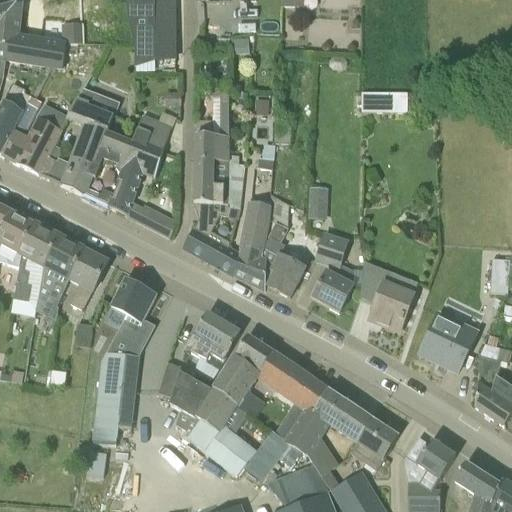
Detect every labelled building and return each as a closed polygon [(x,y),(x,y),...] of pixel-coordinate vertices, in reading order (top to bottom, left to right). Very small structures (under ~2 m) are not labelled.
[(303,10),(303,0),(282,0),(283,9),(303,10)] [(154,6),(126,6),(135,52),(135,62),(155,62),(175,61),(175,5),(154,6)] [(0,46),(16,48),(17,39),(21,6),(0,12),(0,46)] [(66,47),(64,57),(78,57),(78,47),(84,47),(84,27),(64,27),(64,47),(66,47)] [(64,47),(17,39),(16,48),(0,46),(0,65),(6,67),(7,65),(63,74),(64,57),(66,47),(64,47)] [(232,55),(248,55),(248,39),(232,39),(232,43),(232,55)] [(232,43),(211,43),(211,54),(232,55),(232,43)] [(0,158),(1,159),(14,135),(27,108),(31,101),(24,98),(26,94),(14,87),(0,113),(0,158)] [(213,90),(213,139),(228,140),(229,90),(213,90)] [(181,93),(165,93),(165,107),(181,107),(181,94),(181,93)] [(407,116),(407,96),(361,95),(361,115),(407,116)] [(86,130),(76,155),(96,163),(100,155),(107,138),(108,136),(114,120),(118,109),(117,106),(101,99),(97,102),(94,112),(88,109),(89,106),(78,102),(70,119),(67,124),(86,130)] [(268,118),(268,103),(255,102),(255,117),(268,118)] [(27,143),(14,135),(1,159),(16,167),(38,178),(48,160),(62,134),(61,134),(68,121),(45,108),(30,138),(31,138),(32,138),(32,139),(33,140),(32,141),(31,142),(30,142),(29,141),(28,140),(27,143)] [(107,165),(123,172),(124,170),(128,160),(136,162),(143,145),(165,151),(172,129),(160,124),(143,119),(133,145),(108,136),(107,138),(100,155),(96,163),(76,155),(62,189),(82,199),(90,179),(95,181),(101,167),(107,165)] [(290,147),(291,127),(275,127),(274,146),(290,147)] [(229,159),(229,140),(228,140),(213,139),(196,139),(195,169),(229,171),(229,159)] [(155,180),(165,151),(143,145),(136,162),(128,160),(124,170),(123,172),(115,196),(109,211),(126,219),(131,206),(141,176),(155,180)] [(229,171),(229,202),(228,220),(238,222),(240,213),(245,168),(239,167),(239,159),(229,159),(229,171)] [(57,165),(48,160),(38,178),(50,184),(58,165),(57,165)] [(258,172),(274,173),(275,162),(263,162),(259,162),(258,172)] [(229,171),(195,169),(194,200),(229,202),(229,171)] [(326,224),(328,192),(309,191),(309,224),(326,224)] [(97,206),(109,211),(115,196),(103,192),(97,206)] [(229,202),(194,200),(194,206),(199,223),(185,252),(221,273),(222,270),(221,270),(231,246),(211,235),(220,220),(228,220),(229,202)] [(288,233),(289,209),(272,200),(271,207),(268,222),(288,233)] [(251,203),(243,245),(264,250),(266,239),(268,222),(271,207),(251,203)] [(143,211),(131,206),(126,219),(127,220),(169,242),(177,226),(144,209),(143,211)] [(0,244),(2,234),(12,216),(0,209),(0,244)] [(2,234),(0,244),(0,265),(9,268),(20,272),(22,259),(19,258),(35,228),(12,216),(2,234)] [(268,222),(266,239),(280,247),(288,233),(268,222)] [(44,271),(60,241),(35,228),(19,258),(22,259),(20,272),(14,304),(30,306),(34,314),(35,314),(38,302),(38,301),(44,271)] [(339,316),(353,290),(353,275),(340,269),(348,246),(325,238),(316,265),(330,269),(313,302),(339,316)] [(267,263),(266,289),(290,301),(306,272),(281,258),(284,254),(285,250),(280,247),(266,239),(264,250),(262,261),(267,263)] [(44,271),(38,301),(57,310),(60,303),(69,283),(85,253),(60,241),(44,271)] [(266,295),(266,289),(267,263),(262,261),(264,250),(243,245),(242,251),(234,277),(234,276),(233,278),(266,295)] [(108,266),(85,253),(69,283),(80,289),(70,307),(83,314),(92,295),(93,295),(108,266)] [(507,297),(508,285),(509,263),(492,262),(489,296),(505,297),(507,297)] [(399,335),(414,299),(418,286),(365,266),(359,304),(375,310),(371,320),(383,324),(381,328),(399,335)] [(127,319),(142,327),(144,324),(156,300),(126,284),(112,311),(127,319)] [(511,324),(511,308),(505,307),(502,323),(511,324)] [(219,373),(241,337),(207,316),(190,346),(195,349),(191,356),(207,364),(206,365),(219,373)] [(458,377),(477,337),(439,318),(419,358),(458,377)] [(138,372),(139,361),(156,330),(144,324),(142,327),(127,319),(103,365),(102,368),(138,372)] [(90,352),(93,329),(78,328),(76,350),(90,352)] [(506,371),(510,353),(496,350),(498,341),(489,339),(487,347),(484,347),(480,359),(481,359),(480,364),(499,369),(506,371)] [(212,394),(239,410),(257,382),(274,357),(249,340),(212,394)] [(328,394),(304,377),(274,357),(257,382),(273,392),(287,400),(307,413),(313,417),(328,394)] [(499,369),(480,364),(475,411),(504,430),(511,418),(511,390),(496,380),(499,369)] [(132,422),(138,372),(102,368),(93,442),(111,444),(114,420),(132,422)] [(159,397),(172,401),(180,376),(181,371),(168,368),(159,397)] [(23,387),(25,376),(14,373),(13,386),(23,387)] [(192,424),(212,394),(180,376),(172,401),(170,408),(181,415),(176,429),(192,437),(198,429),(192,424)] [(248,419),(237,412),(239,410),(212,394),(192,424),(198,429),(192,437),(187,443),(207,459),(236,481),(257,456),(235,438),(248,419)] [(372,423),(328,394),(313,417),(328,427),(328,426),(357,445),(372,423)] [(316,445),(328,427),(313,417),(307,413),(286,444),(284,447),(308,459),(321,480),(329,474),(335,469),(320,448),(316,445)] [(399,440),(372,423),(357,445),(357,446),(350,456),(376,473),(383,463),(384,463),(399,440)] [(432,496),(433,495),(455,461),(432,445),(416,468),(428,476),(420,487),(432,496)] [(87,478),(103,481),(107,457),(90,455),(87,478)] [(115,467),(112,511),(119,511),(133,511),(137,469),(115,467)] [(490,511),(492,507),(491,506),(499,489),(466,467),(455,484),(476,498),(472,511),(490,511)] [(340,489),(329,474),(321,480),(327,489),(332,496),(333,496),(342,511),(384,511),(361,475),(346,484),(340,489)] [(511,511),(511,488),(503,483),(499,489),(491,506),(492,507),(490,511),(511,511)] [(334,511),(323,484),(281,501),(285,511),(334,511)] [(432,496),(420,487),(409,487),(407,511),(439,511),(440,494),(433,495),(432,496)]
